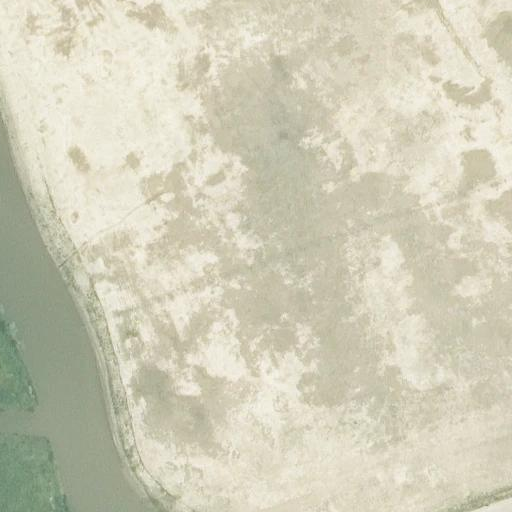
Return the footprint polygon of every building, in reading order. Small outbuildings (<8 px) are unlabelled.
[(511,236),(507,221),(488,227),(500,263),(511,259),(511,236)] [(488,227),(469,234),(481,270),(500,263),(488,227)] [(427,252),(408,259),(420,295),(439,288),(427,252)] [(408,259),(389,265),(401,301),(420,295),(408,259)] [(389,265),(370,272),(382,308),(401,301),(389,265)] [(370,272),(351,278),(364,314),(382,308),(370,272)] [(351,278),(332,285),(345,321),(364,314),(351,278)] [(508,287),(498,290),(501,297),(511,294),(508,287)] [(284,291),(243,309),(244,310),(253,330),(293,313),(284,291)] [(244,310),(210,324),(245,410),(256,435),(261,433),(293,511),(342,511),(358,505),(360,509),(394,494),(376,452),(364,457),(354,433),(341,438),(315,380),(280,395),(271,373),(262,352),(253,330),(244,310)] [(439,312),(430,316),(432,323),(442,319),(439,312)] [(293,313),(253,330),(262,352),(302,334),(293,313)] [(430,316),(420,320),(422,327),(432,323),(430,316)] [(401,326),(391,330),(394,337),(404,333),(401,326)] [(391,330),(381,333),(384,340),(394,337),(391,330)] [(302,334),(262,352),(271,373),(311,356),(302,334)] [(372,337),(362,340),(365,347),(375,344),(372,337)] [(311,356),(271,373),(280,395),(315,380),(321,377),(311,356)] [(505,378),(495,382),(497,389),(507,385),(505,378)] [(477,388),(467,392),(470,399),(479,395),(477,388)] [(467,392),(457,396),(460,403),(470,399),(467,392)] [(439,401),(429,405),(432,412),(442,408),(439,401)] [(429,405),(419,409),(422,416),(432,412),(429,405)] [(511,417),(500,421),(511,458),(511,457),(511,417)] [(500,421),(481,428),(493,464),(511,458),(500,421)] [(481,428),(462,434),(474,471),(493,464),(481,428)] [(462,434),(443,441),(455,477),(474,471),(462,434)] [(443,441),(424,447),(437,484),(455,477),(443,441)]
